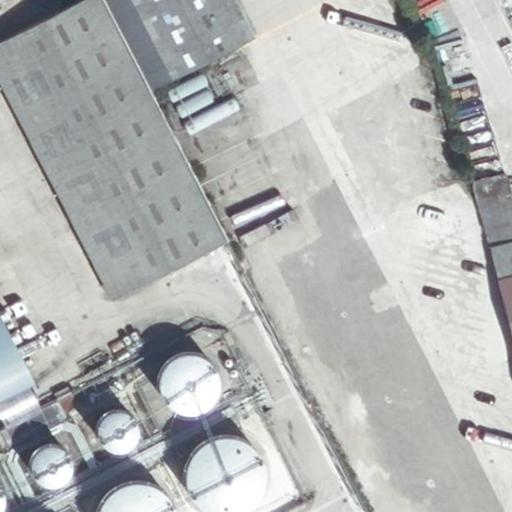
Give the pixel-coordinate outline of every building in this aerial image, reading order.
[(106,0),(80,0),(0,40),(0,77),(112,298),(228,239),(154,93),(106,0)] [(106,0),(154,93),(174,83),(131,0),(106,0)] [(131,0),(174,83),(253,38),(233,0),(131,0)] [(491,248),(511,242),(511,192),(507,172),(474,181),(491,248)] [(511,242),(491,248),(511,329),(511,242)] [(0,313),(0,364),(14,391),(34,380),(0,313)] [(179,406),(185,407),(187,407),(193,406),(199,404),(204,401),(208,397),(211,394),(214,389),(215,383),(216,377),(215,371),(213,365),(210,360),(206,356),(201,352),(195,349),(190,348),(186,348),(180,349),(174,351),(169,353),(164,358),(161,362),(158,368),(157,374),(157,378),(157,384),(159,388),(161,393),(165,398),(169,402),(174,405),(179,406)] [(0,397),(14,391),(0,364),(0,397)] [(0,445),(2,446),(64,414),(71,390),(66,382),(51,389),(55,395),(0,423),(0,445)] [(110,445),(117,446),(119,446),(123,445),(126,444),(130,441),(132,439),(135,435),(136,432),(137,427),(137,424),(136,420),(134,416),(132,413),(129,410),(123,407),(119,406),(115,406),(109,408),(106,410),(103,412),(100,415),(98,419),(97,422),(97,427),(97,430),(99,434),(101,438),(103,441),(106,443),(110,445)] [(246,437),(238,434),(235,433),(227,431),(219,431),(211,433),(204,436),(198,440),(192,446),(188,453),(185,460),(183,466),(183,474),(184,482),(187,490),(191,496),(197,502),(203,507),(210,510),(217,511),(229,511),(233,511),(240,509),(247,505),(253,500),(258,494),(262,486),(264,479),(265,471),(264,463),(261,455),(257,448),(252,442),(246,437)] [(56,480),(63,477),(64,476),(67,473),(69,469),(70,466),(70,461),(70,458),(69,454),(66,448),(63,446),(59,444),(56,442),(52,442),(48,442),(44,443),(38,446),(35,449),(33,453),(31,456),(31,460),(31,466),(33,470),(35,473),(37,476),(41,479),(44,480),(49,481),(53,481),(56,480)] [(170,511),(170,508),(168,502),(164,496),(160,491),(154,486),(147,483),(139,481),(133,481),(125,482),(119,484),(112,488),(108,492),(103,498),(100,503),(98,511),(97,511),(170,511)]
